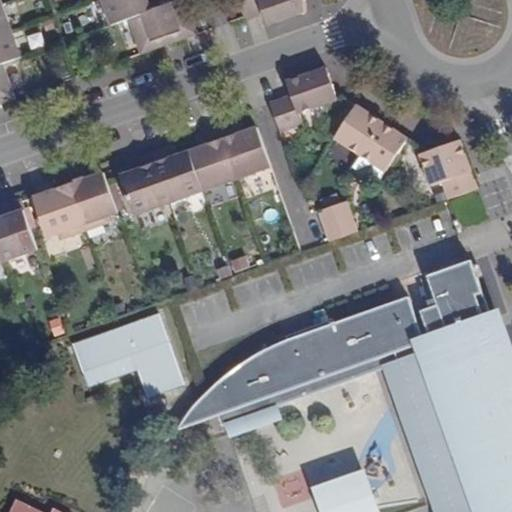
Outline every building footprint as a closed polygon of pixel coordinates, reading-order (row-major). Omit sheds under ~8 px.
[(0,64),(20,57),(0,0),(0,103),(13,99),(0,64)] [(100,0),(109,24),(129,18),(141,53),(170,42),(196,33),(183,0),(179,0),(152,9),(149,2),(148,0),(100,0)] [(237,0),(244,17),(259,11),(263,10),(268,24),(284,18),(306,10),(305,1),(305,0),(237,0)] [(338,98),(327,67),(287,81),(292,95),(269,103),(279,132),(302,124),(298,112),(338,98)] [(334,137),(360,154),(381,121),(356,104),(334,137)] [(381,121),(360,154),(385,170),(407,138),(381,121)] [(236,134),(244,132),(240,122),(233,124),(236,134)] [(233,124),(218,130),(236,180),(271,168),(256,127),(244,132),(236,134),(233,124)] [(236,180),(218,130),(204,135),(207,145),(201,147),(188,152),(202,192),(236,180)] [(201,147),(207,145),(204,135),(196,137),(201,147)] [(450,198),(477,189),(461,140),(425,153),(422,154),(432,186),(444,182),(450,198)] [(173,145),(165,149),(169,159),(177,155),(173,145)] [(165,149),(151,153),(169,204),(202,192),(188,152),(177,155),(169,159),(165,149)] [(169,204),(151,153),(135,159),(139,169),(133,171),(120,176),(134,216),(169,204)] [(133,171),(139,169),(135,159),(129,161),(133,171)] [(83,177),(68,183),(84,231),(108,222),(105,216),(118,212),(103,172),(84,179),(83,177)] [(84,231),(68,183),(32,196),(46,238),(57,233),(59,240),(84,231)] [(0,214),(1,218),(0,217),(0,252),(3,262),(38,250),(28,222),(24,211),(20,200),(0,207),(0,214)] [(323,226),(351,216),(346,201),(318,212),(323,226)] [(24,211),(28,222),(35,220),(31,208),(24,211)] [(351,216),(323,226),(328,241),(357,231),(351,216)] [(428,307),(420,309),(431,337),(423,339),(408,295),(330,322),(327,314),(310,321),(312,328),(282,339),(275,341),(266,346),(256,350),(248,355),(241,359),(235,363),(228,369),(221,375),(213,382),(209,387),(206,391),(214,417),(217,427),(275,406),(388,367),(436,499),(468,488),(471,492),(473,494),(476,496),(479,497),(482,498),(486,498),(488,509),(475,511),(511,511),(511,377),(495,329),(487,331),(484,321),(491,318),(470,257),(426,274),(429,282),(437,303),(428,307)] [(429,282),(421,285),(428,307),(437,303),(429,282)] [(158,312),(73,342),(90,387),(125,374),(120,360),(131,356),(136,370),(147,398),(184,384),(158,312)] [(131,356),(120,360),(125,374),(136,370),(131,356)] [(182,422),(179,427),(214,417),(206,391),(200,397),(195,404),(190,410),(186,416),(182,422)] [(276,411),(275,406),(223,425),(224,430),(276,411)] [(471,492),(468,488),(436,499),(441,511),(475,511),(488,509),(486,498),(482,498),(479,497),(476,496),(473,494),(471,492)] [(377,504),(373,494),(319,511),(377,504)] [(43,511),(14,497),(6,511),(60,511),(51,507),(48,511),(43,511)]
